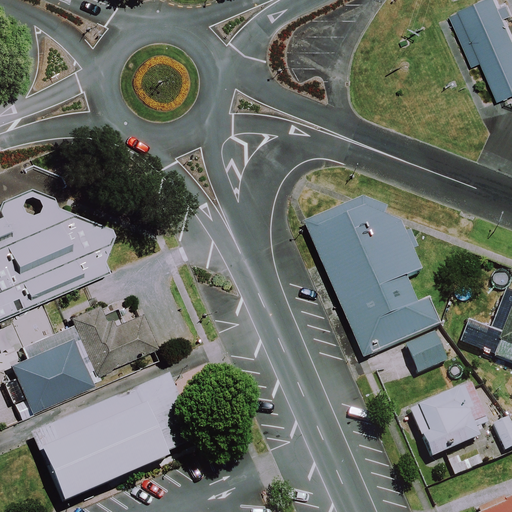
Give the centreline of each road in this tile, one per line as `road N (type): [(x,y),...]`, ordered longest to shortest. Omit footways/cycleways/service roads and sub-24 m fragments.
road 1 (unclassified): [(245,266),(355,511)]
road 2 (unclassified): [(355,141),(291,156),(266,180),(245,266)]
road 3 (residential): [(355,141),(511,201)]
road 4 (unclassified): [(187,131),(245,266)]
road 5 (residential): [(216,95),(355,141)]
